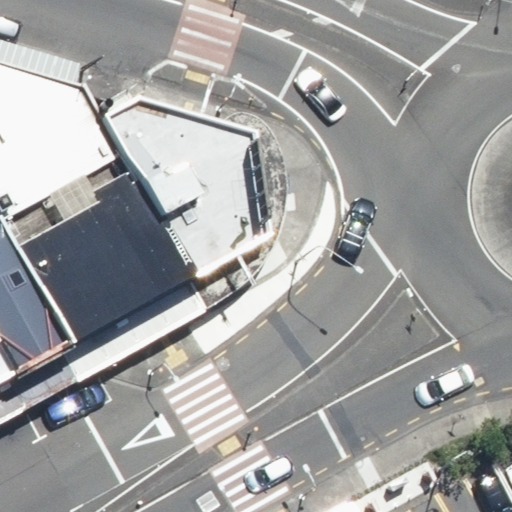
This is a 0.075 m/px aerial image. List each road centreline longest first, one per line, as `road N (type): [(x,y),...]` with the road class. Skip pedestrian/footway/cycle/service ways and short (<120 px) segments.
road 1 (secondary): [(101,511),(462,305)]
road 2 (secondary): [(215,0),(452,108)]
road 3 (secondary): [(462,305),(436,271),(421,230),(419,187),(430,145),(452,108)]
